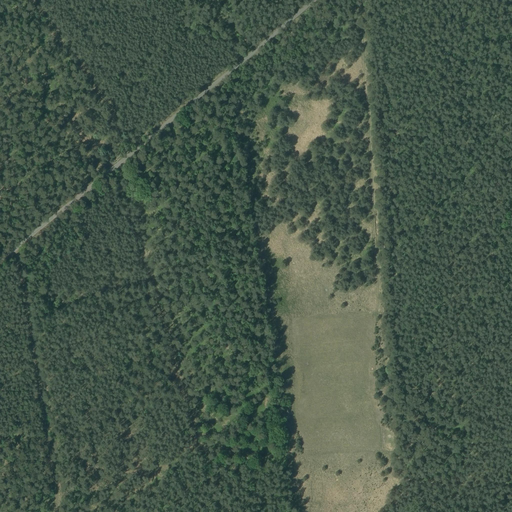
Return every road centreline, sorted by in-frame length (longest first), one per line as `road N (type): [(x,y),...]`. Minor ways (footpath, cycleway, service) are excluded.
road 1 (unclassified): [(0,263),(316,0)]
road 2 (track): [(13,252),(55,511)]
